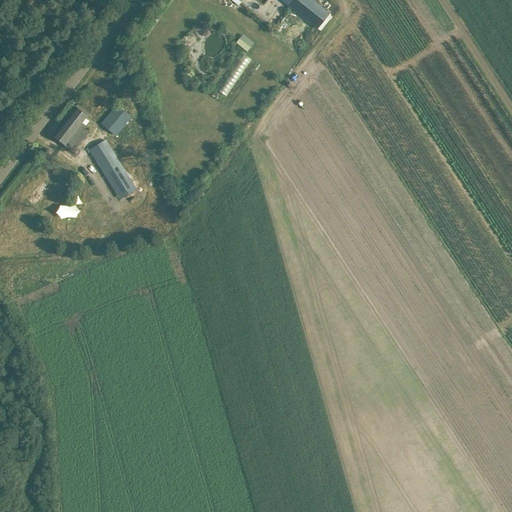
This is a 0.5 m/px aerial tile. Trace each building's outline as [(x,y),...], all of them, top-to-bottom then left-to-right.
[(282,0),(318,28),(330,13),(313,0),(282,0)] [(237,42),(248,51),(255,42),(244,33),(237,42)] [(216,89),(226,95),(251,58),(241,51),(216,89)] [(115,135),(124,124),(129,127),(131,124),(127,121),(135,111),(121,100),(101,123),(115,135)] [(76,107),(53,136),(73,151),(89,130),(81,123),(87,115),(76,107)] [(137,182),(123,162),(120,164),(104,139),(90,148),(119,193),(137,182)]
